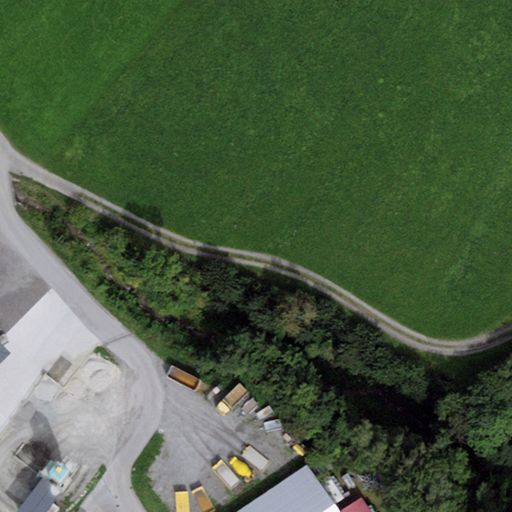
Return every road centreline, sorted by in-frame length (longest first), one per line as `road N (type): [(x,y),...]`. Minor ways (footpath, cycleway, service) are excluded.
road 1 (track): [(0,157),(443,351),(511,337)]
road 2 (residential): [(135,511),(125,460),(147,419),(151,373),(0,205)]
